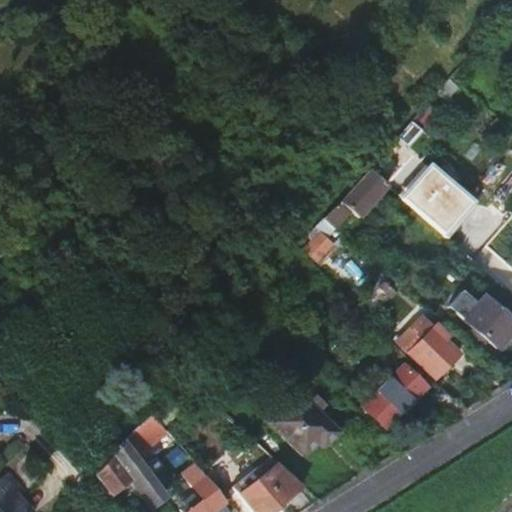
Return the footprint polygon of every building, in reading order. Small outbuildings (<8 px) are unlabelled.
[(400,138),(387,153),(396,161),(409,146),(400,138)] [(344,201),(340,205),(332,213),(345,226),(362,207),(368,212),(396,181),(377,163),(344,201)] [(445,189),(431,206),(450,221),(463,205),(445,189)] [(324,222),(336,235),(345,226),(332,213),(324,222)] [(320,229),(302,247),(318,262),(335,243),(320,229)] [(511,316),(490,296),(468,320),(499,349),(511,336),(511,316)] [(450,341),(437,329),(433,325),(432,326),(426,320),(402,347),(411,357),(412,356),(439,380),(462,357),(448,343),(450,341)] [(404,365),(364,406),(387,428),(427,387),(404,365)] [(193,383),(177,400),(187,410),(204,393),(193,383)] [(291,386),(267,411),(302,445),(312,435),(317,439),(331,425),(291,386)] [(431,399),(452,418),(468,409),(443,386),(441,388),(431,399)] [(171,405),(157,420),(166,431),(182,415),(171,405)] [(126,442),(135,455),(143,446),(147,450),(166,431),(157,420),(151,413),(126,442)] [(118,451),(96,476),(110,495),(129,481),(150,508),(166,497),(135,455),(126,442),(125,441),(115,448),(118,451)] [(198,495),(185,507),(188,511),(186,511),(219,511),(225,507),(227,505),(230,503),(197,465),(182,478),(198,495)] [(278,465),(239,496),(251,511),(255,511),(267,503),(273,511),(303,488),(278,465)] [(7,478),(0,483),(0,511),(29,511),(22,503),(18,506),(12,499),(20,493),(7,478)] [(150,508),(152,511),(176,511),(166,497),(150,508)] [(76,498),(64,511),(79,511),(83,508),(76,498)]
